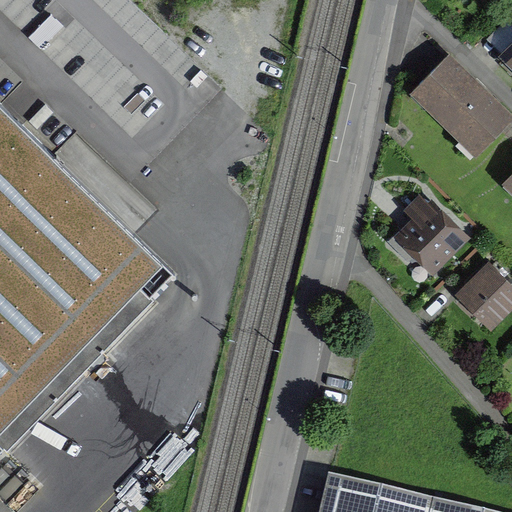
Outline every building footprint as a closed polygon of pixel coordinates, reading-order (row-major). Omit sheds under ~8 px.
[(491,34),(499,41),(511,27),(511,20),(508,16),(491,34)] [(478,152),(511,119),(447,56),(414,89),(478,152)] [(0,455),(174,277),(0,107),(0,455)] [(434,266),(462,238),(420,196),(407,210),(417,220),(405,232),(402,229),(390,241),(409,260),(420,252),(434,266)] [(490,323),(511,300),(511,287),(490,266),(461,294),(490,323)] [(477,511),(329,477),(320,511),(477,511)]
